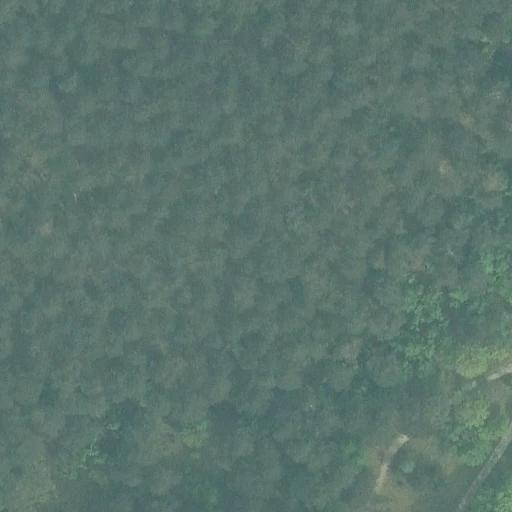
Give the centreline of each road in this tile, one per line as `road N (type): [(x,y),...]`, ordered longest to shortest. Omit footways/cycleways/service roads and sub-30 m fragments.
road 1 (track): [(259,511),(349,498),(364,421),(438,367),(511,345)]
road 2 (track): [(511,403),(452,511)]
